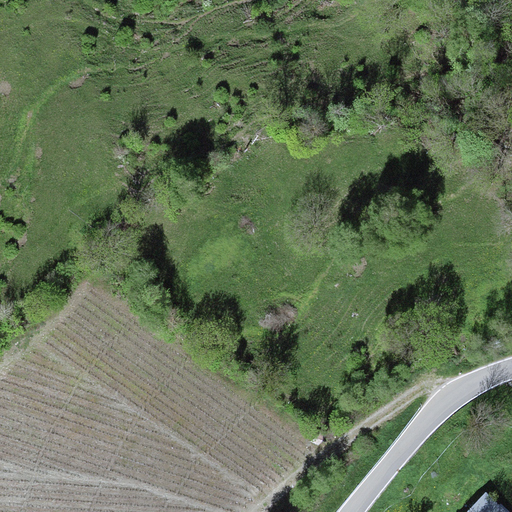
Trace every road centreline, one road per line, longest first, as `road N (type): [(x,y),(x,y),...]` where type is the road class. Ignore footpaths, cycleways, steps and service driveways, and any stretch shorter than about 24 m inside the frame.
road 1 (track): [(480,383),(415,389),(341,437),(259,511)]
road 2 (tertiary): [(511,373),(438,410),(353,511)]
